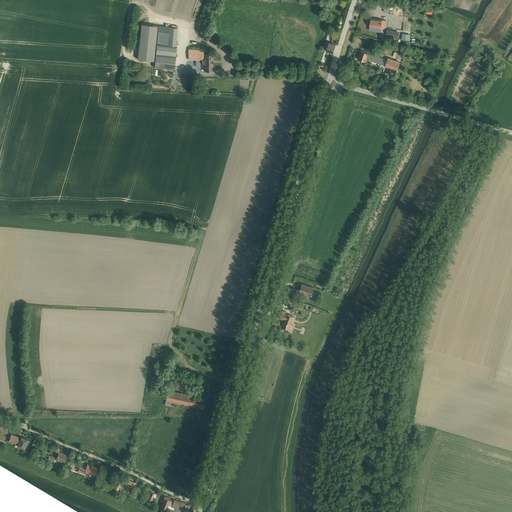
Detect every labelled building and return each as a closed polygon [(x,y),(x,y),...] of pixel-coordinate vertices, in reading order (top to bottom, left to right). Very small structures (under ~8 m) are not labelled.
[(369,27),(381,29),(381,28),(385,29),(386,21),(371,18),(369,27)] [(141,24),(137,59),(154,61),(157,26),(151,25),(141,24)] [(156,56),(176,58),(176,51),(177,46),(176,46),(178,28),(159,26),(156,56)] [(386,35),(386,37),(398,40),(398,37),(399,32),(387,30),(386,35)] [(328,45),(326,51),(333,54),(336,45),(329,43),(330,42),(328,41),(327,45),(328,45)] [(205,50),(189,49),(188,59),(202,60),(202,64),(204,64),(204,71),(213,71),(213,54),(205,54),(205,50)] [(361,51),(358,59),(365,62),(366,59),(385,66),(385,67),(397,71),(400,62),(388,58),(387,60),(361,51)] [(395,51),(392,57),(401,60),(403,54),(395,51)] [(176,58),(156,56),(155,68),(169,69),(169,71),(174,72),(175,62),(176,58)] [(480,60),(475,65),(480,70),(482,68),(484,70),(489,64),(485,61),(483,63),(480,60)] [(288,291),(292,292),(296,293),(296,292),(299,293),(311,297),(314,287),(302,284),(300,290),(289,287),(288,291)] [(282,312),(280,318),(285,320),(284,323),(284,322),(282,327),(291,330),(295,317),(282,312)] [(321,324),(316,330),(322,334),(326,327),(321,324)] [(191,384),(193,379),(180,376),(179,380),(191,384)] [(193,379),(191,384),(201,387),(203,380),(194,377),(193,379)] [(165,401),(176,403),(204,408),(206,399),(168,390),(165,401)] [(25,447),(28,440),(21,437),(21,438),(11,434),(9,441),(18,445),(18,446),(24,448),(25,447)] [(59,452),(56,460),(64,463),(67,455),(59,452)] [(80,466),(78,472),(82,473),(83,471),(85,472),(95,476),(98,468),(88,464),(86,468),(80,466)] [(114,479),(112,483),(115,484),(114,488),(118,490),(121,482),(120,482),(117,480),(116,481),(114,479)] [(122,483),(121,486),(124,487),(125,485),(131,488),(134,482),(129,480),(127,483),(126,483),(125,484),(122,483)] [(146,495),(145,498),(148,499),(148,500),(150,501),(151,501),(152,501),(152,500),(153,501),(156,494),(155,493),(150,491),(150,493),(147,492),(145,495),(146,495)] [(171,498),(165,496),(160,507),(167,509),(167,508),(174,510),(173,511),(195,511),(196,506),(185,505),(186,503),(182,502),(182,503),(174,500),(174,501),(172,507),(168,505),(170,500),(171,498)]
